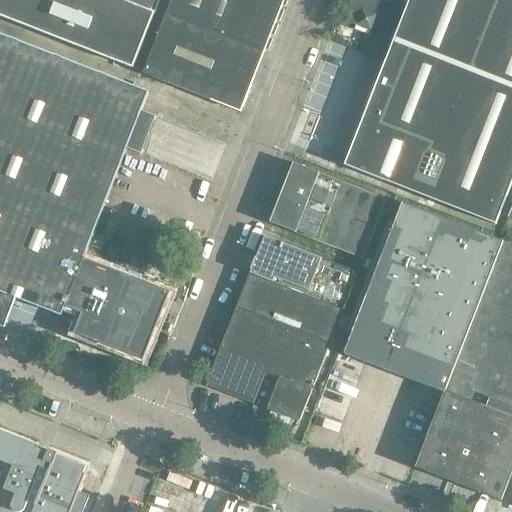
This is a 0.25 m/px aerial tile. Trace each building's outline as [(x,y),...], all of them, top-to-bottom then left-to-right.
[(0,0),(0,17),(134,69),(160,0),(0,0)] [(166,15),(162,25),(259,63),(279,13),(244,0),(220,0),(208,32),(166,15)] [(171,0),(166,15),(208,32),(220,0),(171,0)] [(244,0),(279,13),(284,0),(244,0)] [(356,0),(348,23),(370,31),(366,43),(380,48),(397,4),(402,6),(404,0),(356,0)] [(511,0),(409,0),(394,39),(511,84),(511,0)] [(259,63),(162,25),(143,75),(240,112),(259,63)] [(0,292),(17,299),(62,316),(65,307),(83,314),(75,334),(144,361),(170,293),(84,260),(110,194),(127,149),(141,154),(156,117),(141,111),(142,108),(148,93),(134,88),(0,35),(0,292)] [(495,224),(511,182),(511,84),(394,39),(384,65),(364,116),(345,166),(495,224)] [(273,225),(295,233),(319,173),(293,164),(270,224),(273,225)] [(295,233),(317,242),(341,182),(319,173),(295,233)] [(387,200),(341,182),(317,242),(363,260),(387,200)] [(403,204),(345,355),(445,394),(503,243),(403,204)] [(251,275),(272,283),(274,277),(309,291),(321,260),(265,238),(251,275)] [(445,395),(416,469),(501,502),(511,474),(511,245),(503,243),(445,394),(445,395)] [(274,277),(272,283),(282,287),(313,299),(344,312),(359,275),(321,260),(309,291),(274,277)] [(269,320),(300,332),(331,344),(344,312),(313,299),(282,287),(251,275),(238,307),(269,320)] [(0,327),(2,329),(14,299),(0,293),(0,327)] [(269,410),(300,332),(269,320),(238,307),(207,386),(238,398),(253,404),(265,373),(280,379),(267,410),(269,410)] [(300,423),(331,344),(300,332),(269,410),(300,423)] [(35,505),(55,454),(48,452),(47,455),(36,450),(37,448),(0,433),(0,461),(12,466),(3,489),(15,493),(11,503),(10,507),(12,510),(15,511),(20,511),(23,508),(26,501),(35,505)] [(70,511),(78,494),(88,467),(55,454),(35,505),(32,511),(70,511)] [(0,511),(84,511),(90,498),(78,494),(70,511),(32,511),(35,505),(26,501),(23,508),(20,511),(15,511),(12,510),(10,507),(11,503),(15,493),(3,489),(12,466),(0,461),(0,511)]
